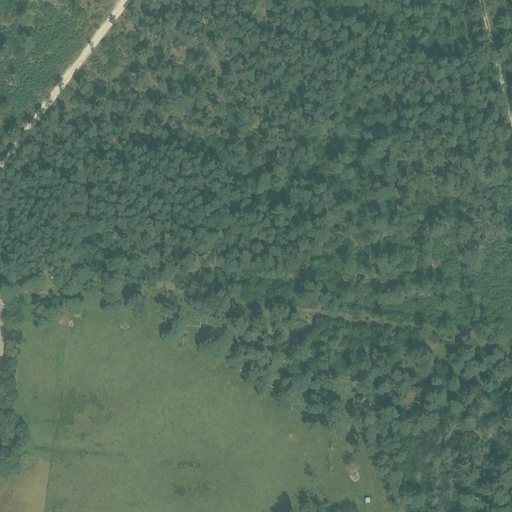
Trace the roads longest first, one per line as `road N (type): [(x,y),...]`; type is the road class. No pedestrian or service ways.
road 1 (track): [(0,161),(125,0)]
road 2 (track): [(511,119),(482,0)]
